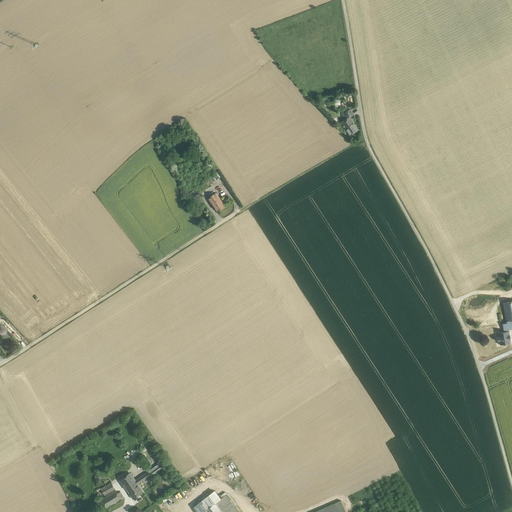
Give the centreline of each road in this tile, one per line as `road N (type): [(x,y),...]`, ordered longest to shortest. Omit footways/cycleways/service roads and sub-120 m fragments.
road 1 (unclassified): [(511,477),(467,332),(366,137),(344,0)]
road 2 (track): [(0,363),(240,210)]
road 3 (track): [(366,137),(240,210)]
